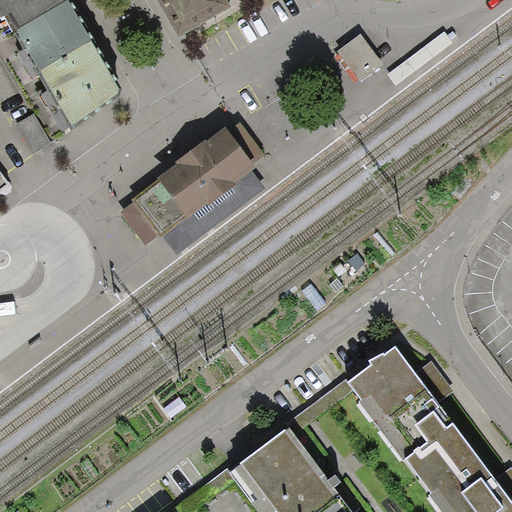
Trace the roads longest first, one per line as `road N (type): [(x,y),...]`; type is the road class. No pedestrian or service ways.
road 1 (unclassified): [(407,274),(85,511)]
road 2 (residential): [(452,0),(321,21),(212,85)]
road 3 (residential): [(511,418),(407,274)]
road 4 (unclassified): [(511,169),(407,274)]
